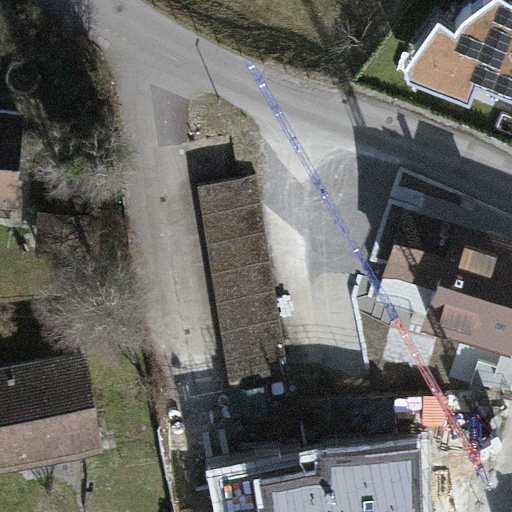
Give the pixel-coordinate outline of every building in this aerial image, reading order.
[(511,0),(482,0),(462,15),(455,25),(438,14),(404,63),(407,75),(467,100),(476,79),(511,93),(511,0)] [(24,103),(0,101),(0,195),(16,197),(24,103)] [(258,175),(199,183),(230,386),(288,377),(258,175)] [(455,216),(406,202),(377,298),(426,313),(455,216)] [(90,211),(38,208),(35,250),(87,254),(90,211)] [(511,232),(455,216),(426,313),(424,321),(511,347),(511,232)] [(88,345),(0,360),(0,461),(105,443),(88,345)] [(316,457),(215,479),(222,511),(421,511),(420,450),(316,457)]
